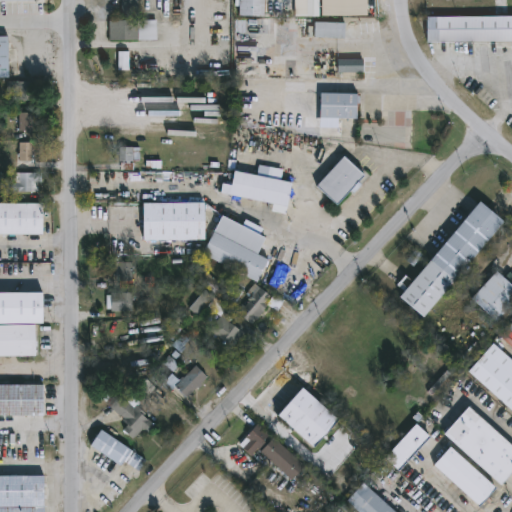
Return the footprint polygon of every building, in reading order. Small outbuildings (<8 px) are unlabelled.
[(134,0),(134,13),(120,13),(120,0),(134,0)] [(263,0),(263,18),(238,18),(238,0),(263,0)] [(317,0),(317,17),(293,17),(293,0),(317,0)] [(367,16),(366,0),(321,0),(322,17),(367,16)] [(511,42),(426,42),(426,17),(511,17),(511,42)] [(107,20),(154,20),(154,41),(107,41),(107,20)] [(312,37),(312,23),(343,23),(343,37),(312,37)] [(118,70),(128,70),(128,52),(118,52),(118,70)] [(362,59),(362,74),(335,74),(335,59),(362,59)] [(28,132),(6,132),(6,83),(28,83),(28,132)] [(355,94),(355,119),(318,119),(319,94),(355,94)] [(19,162),(33,161),(33,143),(19,143),(19,162)] [(140,148),(118,147),(118,161),(139,162),(140,148)] [(335,205),(315,186),(343,157),(363,176),(335,205)] [(290,182),(285,207),(219,195),(221,184),(230,186),(232,172),(290,182)] [(37,173),(37,192),(8,192),(8,173),(37,173)] [(423,319),(398,300),(476,201),(501,221),(423,319)] [(0,203),(40,203),(40,234),(0,234),(0,203)] [(142,203),(203,203),(203,240),(142,240),(142,203)] [(201,256),(219,216),(263,237),(255,255),(266,260),(256,282),(201,256)] [(260,235),(263,229),(245,220),(242,226),(260,235)] [(129,264),(129,281),(115,281),(115,264),(129,264)] [(511,306),(496,324),(470,299),(495,271),(508,283),(511,278),(511,306)] [(251,324),(235,314),(253,286),(269,296),(251,324)] [(235,302),(242,293),(237,288),(229,298),(235,302)] [(211,298),(197,317),(188,310),(202,292),(211,298)] [(40,324),(0,324),(0,293),(40,293),(40,324)] [(109,312),(109,293),(131,293),(131,312),(109,312)] [(231,349),(207,331),(219,316),(242,334),(231,349)] [(0,325),(33,325),(33,357),(0,357),(0,325)] [(511,362),(511,414),(466,373),(491,344),(511,362)] [(163,365),(173,372),(179,364),(169,357),(163,365)] [(185,399),(173,387),(193,367),(205,379),(185,399)] [(0,416),(0,385),(41,385),(41,416),(0,416)] [(336,420),(312,448),(276,418),(300,389),(336,420)] [(124,428),(111,405),(127,396),(146,429),(128,439),(122,429),(124,428)] [(443,435),(467,408),(511,448),(511,471),(499,486),(443,435)] [(252,459),(237,445),(256,426),(271,439),(252,459)] [(427,438),(395,471),(382,459),(414,426),(427,438)] [(122,464),(121,466),(88,449),(97,433),(143,458),(136,471),(122,464)] [(494,488),(477,507),(432,467),(448,448),(494,488)] [(0,511),(0,476),(42,476),(42,511),(0,511)] [(393,511),(356,511),(345,501),(362,483),(393,511)]
